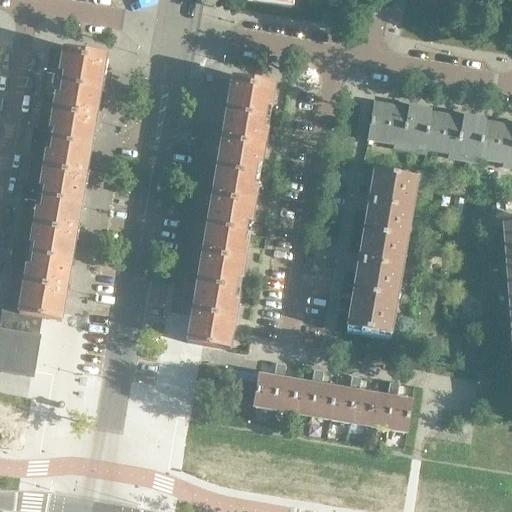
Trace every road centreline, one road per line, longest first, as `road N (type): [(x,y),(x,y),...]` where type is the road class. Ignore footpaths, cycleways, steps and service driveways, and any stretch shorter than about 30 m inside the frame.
road 1 (tertiary): [(93,511),(176,30)]
road 2 (residential): [(285,329),(335,57)]
road 3 (residential): [(26,4),(0,188)]
road 4 (residential): [(176,30),(335,57)]
road 5 (residential): [(26,4),(176,30)]
road 6 (residential): [(364,62),(511,87)]
